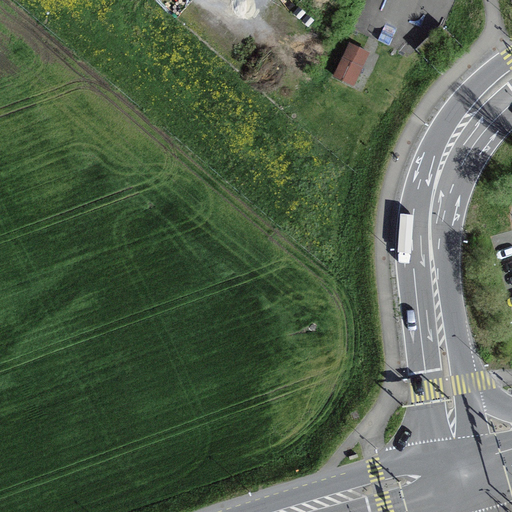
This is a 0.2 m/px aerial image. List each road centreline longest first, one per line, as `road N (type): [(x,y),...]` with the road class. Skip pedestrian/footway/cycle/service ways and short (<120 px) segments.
road 1 (primary): [(511,90),(453,153),(431,217),(462,475)]
road 2 (primary): [(462,475),(327,511)]
